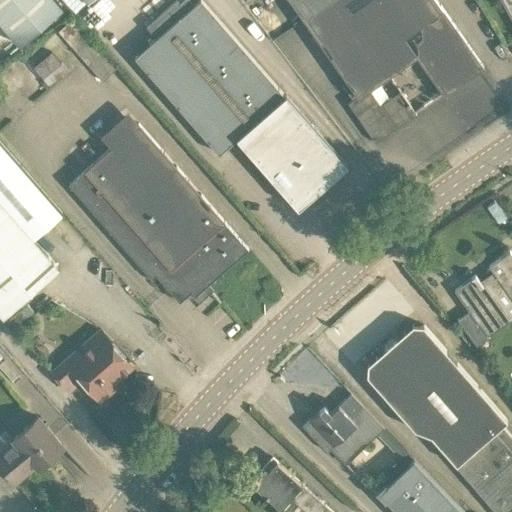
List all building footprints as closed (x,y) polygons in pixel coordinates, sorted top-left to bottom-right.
[(65,9),(56,0),(3,0),(0,3),(0,23),(20,47),(65,9)] [(343,165),(212,15),(199,1),(195,5),(190,0),(183,0),(179,4),(176,1),(146,27),(156,38),(134,57),(218,154),(239,136),(298,205),(343,165)] [(291,0),(347,80),(343,83),(354,99),(369,89),(416,57),(443,96),(483,67),(436,0),(291,0)] [(511,0),(502,0),(511,17),(511,0)] [(102,81),(117,68),(73,18),(58,31),(102,81)] [(51,52),(33,67),(48,85),(67,70),(51,52)] [(416,114),(400,91),(380,105),(369,89),(354,99),(348,104),(375,143),(416,114)] [(248,249),(138,123),(128,112),(101,135),(111,147),(69,184),(151,279),(156,276),(179,302),(190,292),(194,297),(248,249)] [(62,213),(0,142),(0,315),(2,317),(58,268),(32,238),(62,213)] [(457,320),(476,346),(489,337),(478,322),(497,308),(508,323),(511,320),(511,254),(509,251),(488,266),(496,276),(482,286),(475,276),(454,291),(469,312),(457,320)] [(505,421),(486,400),(488,399),(424,326),(412,325),(395,340),(391,339),(384,346),(384,349),(367,364),(366,376),(414,430),(430,437),(437,444),(439,443),(457,463),(454,466),(495,511),(511,511),(511,437),(501,425),(505,421)] [(132,366),(99,327),(49,370),(68,392),(82,380),(99,401),(114,388),(111,384),(132,366)] [(302,426),(326,451),(356,423),(368,412),(351,393),(331,412),(324,405),(302,426)] [(368,412),(356,423),(372,439),(377,434),(384,428),(375,419),(368,412)] [(62,446),(35,415),(9,439),(11,441),(0,450),(0,465),(11,478),(14,482),(35,464),(38,467),(62,446)] [(462,511),(452,500),(413,459),(386,484),(385,483),(375,492),(385,502),(386,501),(395,511),(462,511)] [(328,511),(323,507),(324,505),(302,485),(302,484),(276,461),(267,471),(263,468),(250,482),(283,511),(290,511),(297,504),(305,511),(328,511)] [(11,478),(0,465),(0,482),(3,485),(11,478)]
